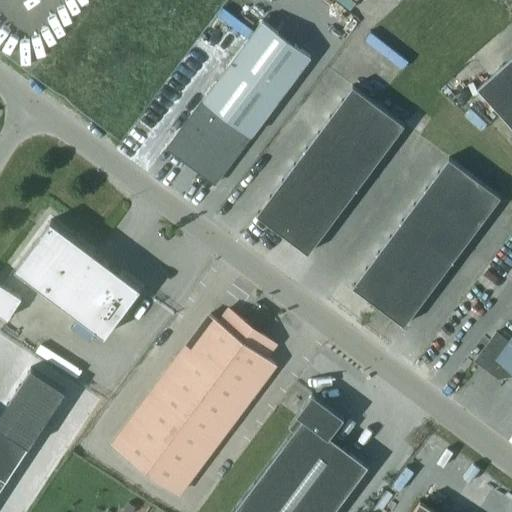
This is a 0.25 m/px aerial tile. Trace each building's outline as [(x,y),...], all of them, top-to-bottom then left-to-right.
[(215,183),(310,55),(263,19),(167,147),(215,183)] [(511,54),(478,86),(511,123),(511,54)] [(256,213),(308,252),(404,124),(353,85),(256,213)] [(352,285),(404,324),(500,195),(449,157),(352,285)] [(102,333),(138,285),(50,219),(15,267),(102,333)] [(20,295),(0,282),(0,312),(6,317),(20,295)] [(275,342),(229,308),(220,320),(210,313),(114,442),(179,490),(275,362),(266,355),(275,342)] [(507,364),(511,368),(511,336),(509,341),(496,331),(476,358),(498,376),(507,364)] [(231,511),(331,511),(368,464),(329,435),(342,417),(313,395),(289,427),(293,430),(231,511)] [(0,488),(6,479),(28,445),(0,426),(0,488)] [(439,511),(420,499),(411,511),(439,511)] [(123,511),(131,511),(134,506),(127,502),(122,511),(123,511)]
